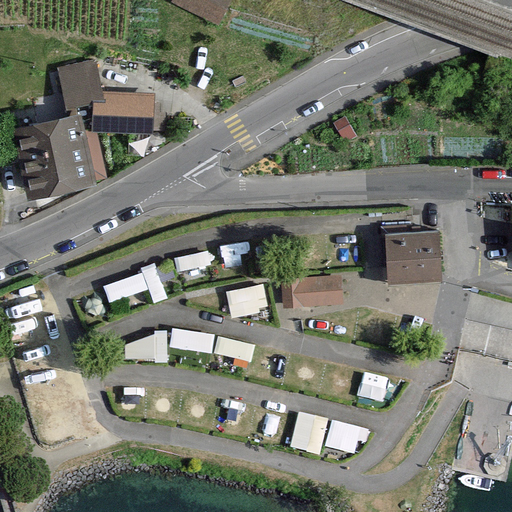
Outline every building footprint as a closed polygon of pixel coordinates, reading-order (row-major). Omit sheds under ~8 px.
[(178,0),(178,1),(222,22),(232,0),(178,0)] [(95,60),(65,67),(74,104),(102,99),(101,129),(155,131),(156,97),(103,96),(95,60)] [(336,118),(349,140),(360,133),(345,114),(336,118)] [(80,119),(24,132),(38,195),(97,181),(96,175),(106,173),(97,132),(84,135),(80,119)] [(440,280),(437,233),(387,235),(390,283),(440,280)] [(103,282),(109,301),(150,289),(153,302),(166,298),(158,267),(103,282)] [(341,278),(281,283),(283,309),(343,304),(341,278)] [(230,315),(270,310),(267,283),(226,288),(230,315)] [(169,345),(212,353),(216,334),(173,325),(169,345)] [(126,359),(168,358),(168,335),(126,336),(126,359)] [(214,352),(251,361),(255,344),(218,335),(214,352)] [(365,374),(360,396),(383,402),(389,380),(365,374)] [(290,447),(319,455),(330,421),(300,412),(290,447)] [(325,447),(357,456),(365,429),(332,420),(325,447)]
